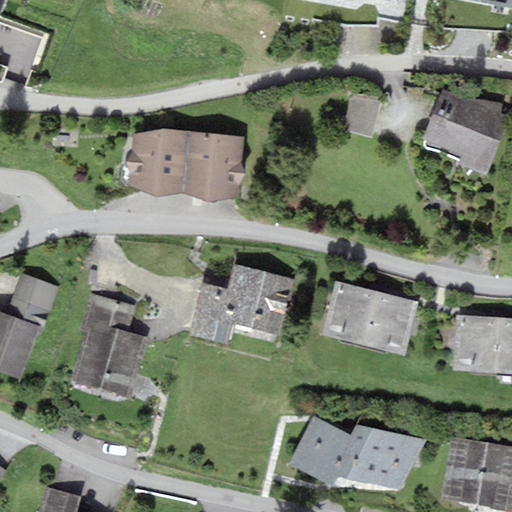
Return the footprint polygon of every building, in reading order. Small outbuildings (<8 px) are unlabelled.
[(384,97),(356,90),(345,129),(373,137),(384,97)] [(506,117),(444,95),(428,143),(464,156),(462,164),(487,173),(506,117)] [(132,138),(132,156),(124,165),(133,173),(136,194),(241,202),(242,188),(249,175),(242,167),(244,138),(155,132),(132,138)] [(225,297),(199,290),(187,338),(227,349),(231,333),(271,343),(286,286),(231,272),(225,297)] [(8,319),(0,316),(0,384),(16,390),(52,290),(22,279),(8,319)] [(422,306),(341,285),(327,338),(408,360),(422,306)] [(129,310),(91,300),(66,388),(124,403),(140,344),(121,339),(129,310)] [(511,323),(459,322),(458,375),(511,375),(511,323)] [(369,436),(315,421),(284,467),(323,492),(331,481),(396,496),(420,455),(404,438),(369,436)] [(505,511),(511,487),(511,454),(453,440),(437,498),(490,511),(505,511)] [(76,511),(79,504),(53,496),(47,511),(76,511)]
